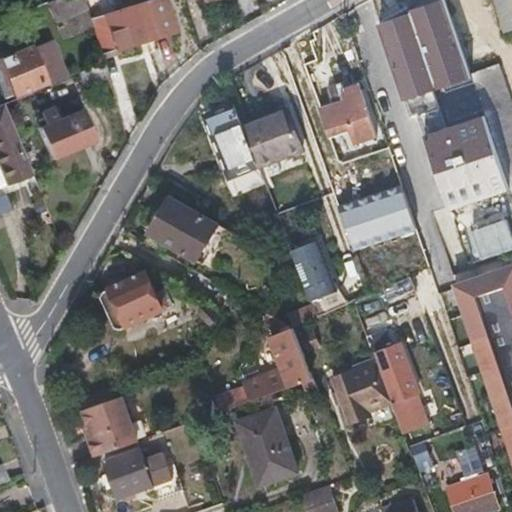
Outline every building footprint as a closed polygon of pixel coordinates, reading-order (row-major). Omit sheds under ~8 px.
[(50,21),(83,5),(81,0),(43,0),(42,1),(50,21)] [(133,2),(143,36),(170,27),(168,19),(162,0),(132,0),(133,2)] [(511,0),(494,0),(505,33),(511,30),(511,0)] [(97,51),(143,36),(133,2),(86,18),(97,51)] [(50,36),(0,58),(14,91),(63,68),(50,36)] [(106,77),(99,58),(75,68),(83,87),(106,77)] [(511,243),(511,191),(473,74),(469,62),(427,76),(457,167),(485,253),(511,243)] [(511,191),(511,101),(500,65),(473,74),(511,191)] [(344,94),(361,88),(359,83),(344,88),(343,84),(330,89),(334,103),(346,99),(344,94)] [(334,103),(322,107),(331,135),(332,135),(355,127),(359,140),(377,134),(361,88),(344,94),(346,99),(334,103)] [(32,173),(1,100),(0,100),(0,176),(3,182),(4,185),(32,173)] [(50,102),(33,109),(52,154),(92,137),(79,108),(56,118),(50,102)] [(260,159),(244,121),(238,105),(211,115),(233,169),(240,167),(256,161),(260,159)] [(260,159),(264,167),(305,150),(286,105),(244,121),(260,159)] [(322,107),(305,112),(315,140),(322,159),(338,154),(332,135),(331,135),(322,107)] [(260,169),(256,161),(240,167),(244,175),(260,169)] [(206,213),(169,195),(150,234),(187,252),(206,213)] [(232,234),(245,241),(249,235),(235,228),(232,234)] [(299,254),(314,291),(336,282),(321,240),(297,249),(299,254)] [(511,261),(452,282),(511,458),(511,261)] [(147,272),(97,294),(113,332),(164,310),(147,272)] [(411,277),(386,288),(392,303),(418,292),(411,277)] [(336,282),(314,291),(322,312),(351,299),(336,282)] [(313,374),(295,323),(273,331),(285,363),(244,377),(251,397),(305,377),(313,374)] [(388,347),(375,351),(378,358),(393,403),(411,454),(430,447),(421,421),(427,418),(417,387),(410,390),(392,339),(386,341),(388,347)] [(393,403),(378,358),(334,373),(351,420),(373,412),(371,410),(393,403)] [(320,392),(313,374),(305,377),(311,396),(320,392)] [(251,397),(244,377),(214,388),(221,408),(251,397)] [(88,406),(120,393),(116,382),(84,394),(88,406)] [(123,392),(120,393),(88,406),(84,407),(91,424),(95,434),(90,436),(96,453),(139,437),(123,392)] [(294,471),(272,409),(234,422),(256,484),(294,471)] [(495,458),(489,441),(481,445),(486,461),(495,458)] [(147,453),(141,443),(107,456),(120,492),(155,480),(161,494),(187,483),(177,458),(172,460),(167,446),(147,453)] [(0,481),(11,477),(3,457),(0,458),(0,481)] [(485,471),(446,483),(455,511),(464,511),(496,502),(485,471)] [(327,483),(298,493),(304,511),(320,511),(335,506),(327,483)] [(380,511),(413,511),(408,496),(378,507),(380,511)]
